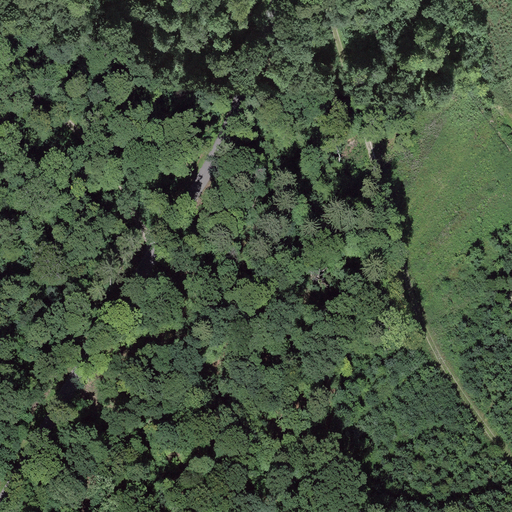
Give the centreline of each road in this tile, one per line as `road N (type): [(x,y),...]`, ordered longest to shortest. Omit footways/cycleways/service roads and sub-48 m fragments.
road 1 (unclassified): [(0,507),(211,154),(277,0)]
road 2 (track): [(511,461),(453,379),(411,295),(325,0)]
road 3 (track): [(0,83),(54,105),(75,125),(158,242)]
